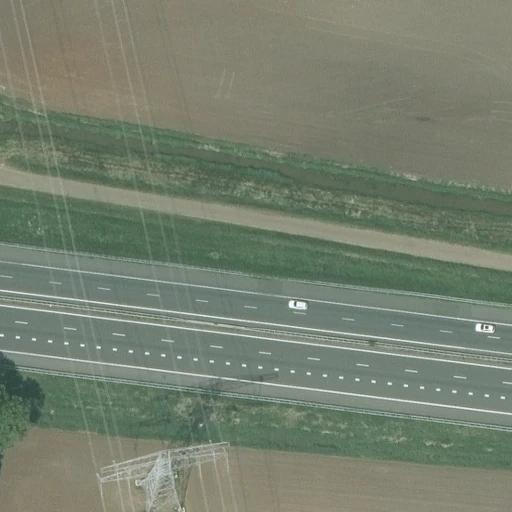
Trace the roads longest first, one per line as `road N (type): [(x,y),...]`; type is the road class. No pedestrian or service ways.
road 1 (unclassified): [(0,177),(511,265)]
road 2 (motorway): [(0,321),(511,385)]
road 3 (motorway): [(511,334),(0,273)]
